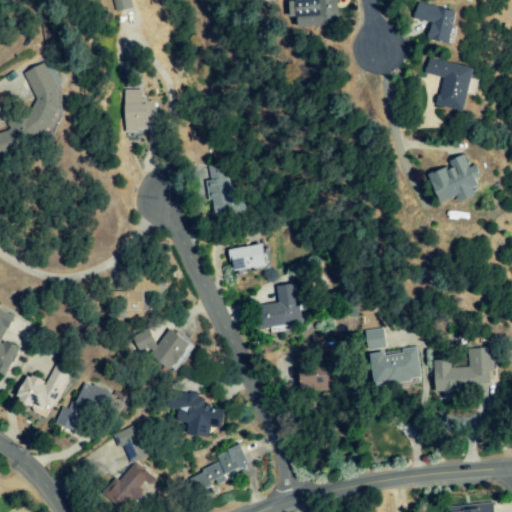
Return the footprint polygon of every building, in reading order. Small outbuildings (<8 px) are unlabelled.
[(113,0),(117,12),(135,7),(133,0),(113,0)] [(297,27),(339,25),(337,0),(296,0),(296,2),(291,2),(292,18),(297,17),(297,27)] [(445,45),(452,11),(415,2),(411,19),(427,23),(423,40),(445,45)] [(461,111),(469,66),(426,59),(423,74),(439,77),(434,107),(461,111)] [(0,133),(0,157),(55,142),(48,117),(62,114),(54,87),(59,85),(53,62),(25,70),(37,112),(7,120),(10,131),(0,133)] [(124,90),(125,131),(158,130),(157,100),(144,101),(144,90),(124,90)] [(434,204),(453,197),(455,202),(471,196),(468,189),(479,185),(472,164),(466,166),(462,154),(445,161),(447,166),(423,175),(434,204)] [(211,219),(245,213),(241,192),(234,194),(232,184),(228,185),(224,163),(202,167),(211,219)] [(232,272),(267,267),(264,244),(229,249),(232,272)] [(146,291),(165,291),(165,273),(128,273),(127,293),(107,292),(106,311),(146,311),(146,291)] [(301,324),(298,284),(276,286),(278,303),(267,304),(269,327),(301,324)] [(0,369),(8,374),(20,349),(3,341),(15,316),(0,309),(0,369)] [(160,342),(143,330),(133,345),(144,353),(146,351),(174,371),(193,344),(170,328),(160,342)] [(418,347),(401,349),(402,351),(386,352),(384,328),(363,330),(366,352),(371,352),(375,386),(422,381),(418,347)] [(466,349),(467,368),(449,368),(448,360),(432,361),(434,392),(443,392),(443,399),(458,399),(457,392),(478,390),(478,384),(494,383),(492,348),(466,349)] [(296,393),(333,391),(331,364),(312,365),(311,351),(294,352),(296,393)] [(28,374),(18,396),(52,413),(72,371),(56,364),(47,383),(28,374)] [(187,435),(212,438),(212,428),(226,429),(227,411),(209,409),(211,397),(189,395),(189,402),(171,401),(171,412),(178,413),(177,423),(188,424),(187,435)] [(147,456),(134,426),(114,435),(120,448),(124,446),(135,472),(108,484),(119,510),(147,498),(142,487),(150,483),(140,460),(147,456)] [(251,468),(243,446),(209,460),(208,457),(198,461),(203,473),(192,478),(197,490),(251,468)] [(494,511),(494,503),(446,508),(446,511),(494,511)]
